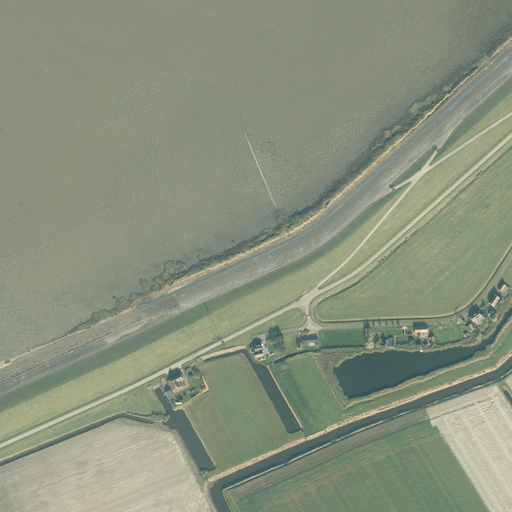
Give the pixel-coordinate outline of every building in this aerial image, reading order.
[(504,294),(508,288),(503,284),(498,290),(504,294)] [(494,307),(499,299),(494,296),(489,304),(494,307)] [(469,318),(473,323),(475,321),(477,324),(484,319),(479,312),(469,318)] [(472,324),(469,326),(466,328),(469,333),(472,331),(474,333),(477,331),(476,329),(472,323),(472,324)] [(428,328),(428,327),(428,326),(414,327),(414,334),(416,333),(416,335),(428,334),(428,333),(428,328)] [(388,340),(386,340),(386,345),(389,345),(389,348),(394,348),(394,339),(388,339),(388,340)] [(261,344),(252,346),(252,348),(251,349),(250,350),(251,352),(252,353),(254,353),(255,359),(264,357),(263,352),(263,351),(261,344)] [(180,382),(184,379),(182,375),(168,381),(173,392),(182,387),(180,382)] [(174,398),(171,390),(165,393),(169,400),(174,398)]
